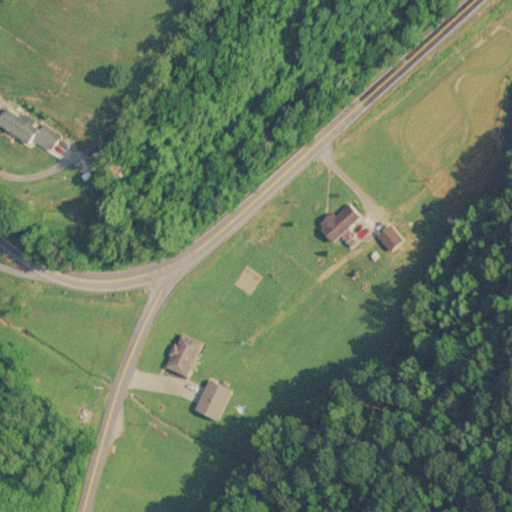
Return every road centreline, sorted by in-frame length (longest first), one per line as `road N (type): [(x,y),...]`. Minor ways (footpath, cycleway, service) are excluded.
road 1 (primary): [(0,230),(21,251),(96,280),(179,265),(470,0)]
road 2 (tertiary): [(80,511),(143,325),(179,265)]
